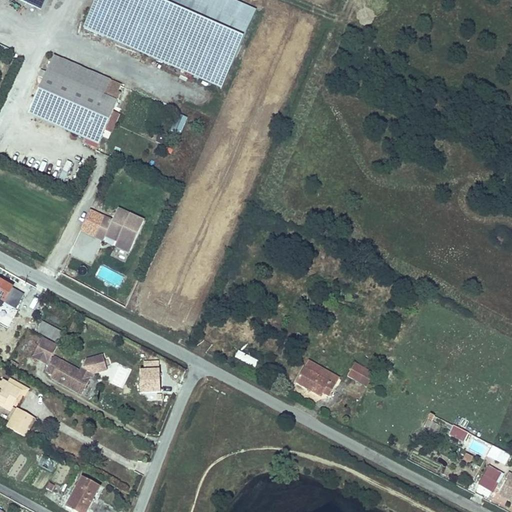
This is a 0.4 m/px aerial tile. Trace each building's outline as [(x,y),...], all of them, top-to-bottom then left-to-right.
[(28,0),(26,4),(39,9),(42,0),(28,0)] [(250,23),(196,0),(95,0),(84,27),(98,34),(101,26),(226,79),(250,23)] [(256,8),(236,0),(196,0),(250,23),(256,8)] [(226,79),(101,26),(98,34),(223,87),(226,79)] [(56,56),(49,71),(105,96),(108,88),(111,81),(56,56)] [(105,96),(49,71),(48,72),(43,70),(40,76),(46,78),(32,109),(88,133),(84,142),(99,148),(106,131),(114,114),(122,94),(108,88),(105,96)] [(111,133),(119,116),(114,114),(106,131),(111,133)] [(179,137),(187,118),(177,114),(170,133),(179,137)] [(66,181),(70,163),(65,162),(60,180),(66,181)] [(119,239),(118,242),(132,248),(145,222),(119,209),(113,221),(105,217),(96,237),(105,241),(107,236),(108,233),(119,239)] [(119,239),(108,233),(107,236),(118,242),(119,239)] [(130,253),(132,248),(118,242),(116,246),(130,253)] [(0,281),(0,300),(16,309),(24,295),(0,281)] [(41,323),(37,331),(56,342),(61,333),(41,323)] [(46,365),(57,346),(42,338),(32,357),(46,365)] [(237,351),(233,358),(254,369),(258,362),(237,351)] [(53,357),(45,372),(52,375),(50,379),(80,395),(92,375),(106,371),(102,356),(85,361),(79,372),(53,357)] [(308,361),(304,367),(321,377),(325,370),(308,361)] [(354,364),(349,373),(348,376),(359,382),(361,379),(366,370),(354,364)] [(321,377),(304,367),(295,383),(321,398),(323,394),(329,397),(339,378),(325,370),(321,377)] [(0,401),(5,404),(3,407),(10,412),(22,392),(2,381),(1,384),(0,383),(0,401)] [(25,438),(34,420),(17,411),(7,428),(25,438)] [(436,418),(431,416),(425,427),(430,430),(436,418)] [(471,436),(454,428),(450,437),(467,445),(471,436)] [(42,455),(36,465),(51,474),(57,464),(42,455)] [(511,474),(509,473),(506,479),(508,480),(500,495),(511,500),(511,474)] [(82,478),(66,507),(74,511),(85,511),(99,487),(82,478)] [(493,488),(477,478),(471,489),(488,498),(493,488)]
